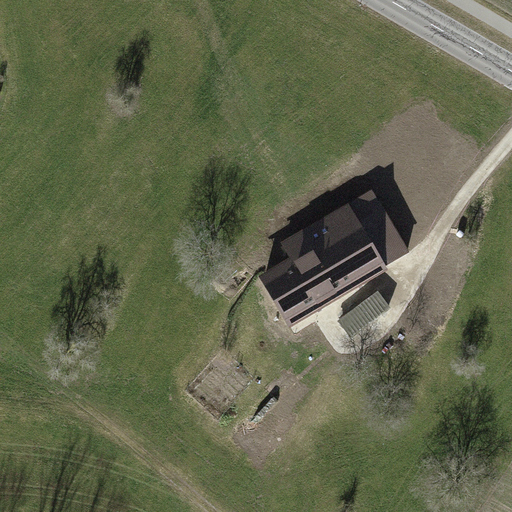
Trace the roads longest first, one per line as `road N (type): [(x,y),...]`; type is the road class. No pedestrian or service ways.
road 1 (track): [(207,511),(94,418)]
road 2 (track): [(511,138),(426,253)]
road 3 (tertiary): [(511,71),(389,0)]
